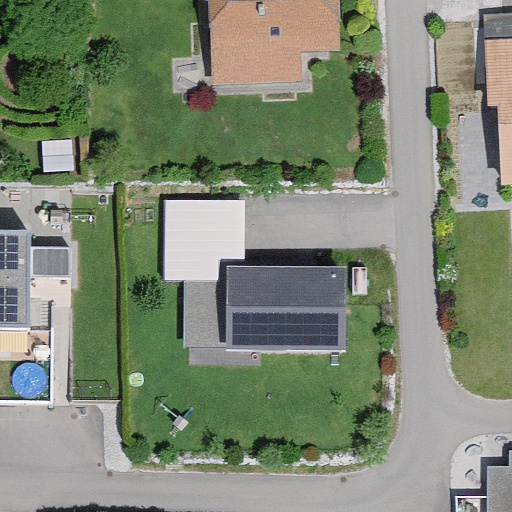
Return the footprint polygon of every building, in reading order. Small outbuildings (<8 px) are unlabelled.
[(193,0),(201,3),(204,92),(292,89),(292,59),(332,58),(330,0),(193,0)] [(511,193),(511,45),(511,46),(511,23),(478,24),(480,120),(492,120),(493,194),(511,193)] [(66,178),(65,148),(34,150),(35,180),(66,178)] [(335,276),(236,273),(238,210),(156,208),(154,291),(175,292),(174,357),(333,361),(335,276)] [(60,286),(59,257),(20,257),(20,241),(0,241),(0,336),(20,336),(19,286),(60,286)] [(481,502),(447,502),(447,511),(511,511),(511,459),(500,459),(500,473),(481,473),(481,502)]
